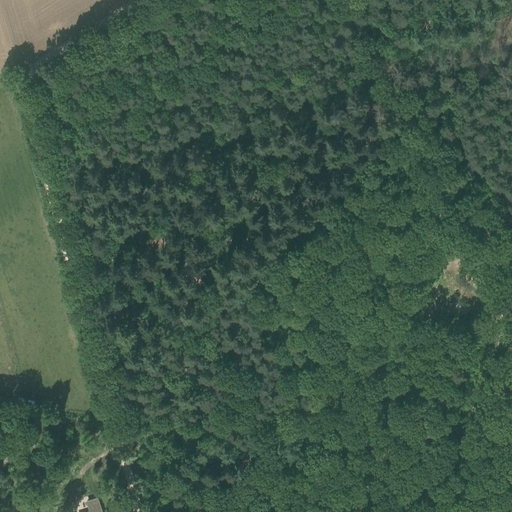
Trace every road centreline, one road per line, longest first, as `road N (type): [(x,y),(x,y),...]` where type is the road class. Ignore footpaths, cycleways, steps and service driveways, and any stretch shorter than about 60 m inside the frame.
road 1 (track): [(138,511),(25,97),(38,62),(136,0)]
road 2 (track): [(407,85),(511,206)]
